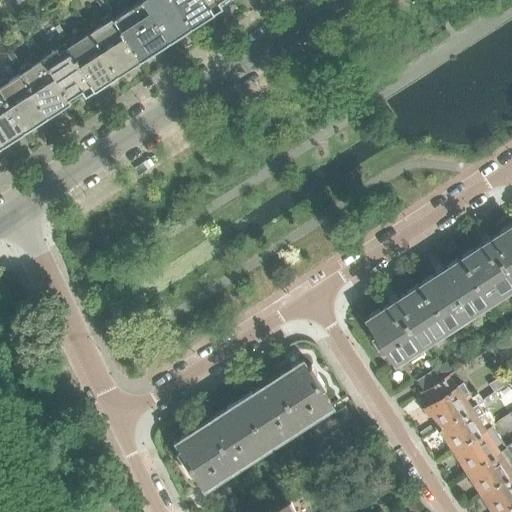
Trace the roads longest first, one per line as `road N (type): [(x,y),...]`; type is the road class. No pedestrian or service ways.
road 1 (residential): [(18,216),(351,0)]
road 2 (residential): [(318,297),(454,511)]
road 3 (residential): [(120,422),(318,297)]
road 4 (residential): [(318,297),(511,172)]
road 5 (residential): [(120,422),(18,216)]
